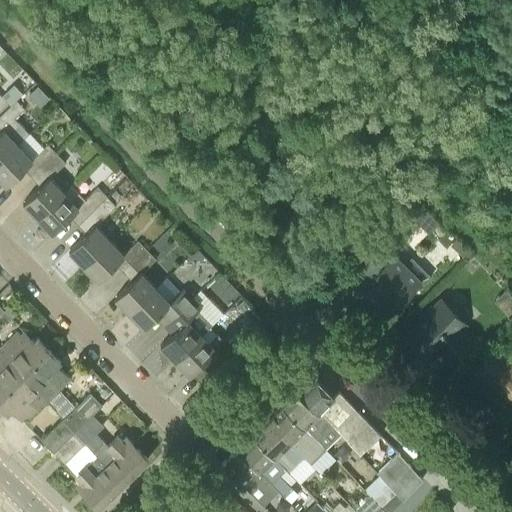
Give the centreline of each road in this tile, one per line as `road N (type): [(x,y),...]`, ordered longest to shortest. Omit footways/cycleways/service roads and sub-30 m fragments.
road 1 (residential): [(195,445),(290,349),(310,339),(456,482),(468,511)]
road 2 (residential): [(195,445),(0,244)]
